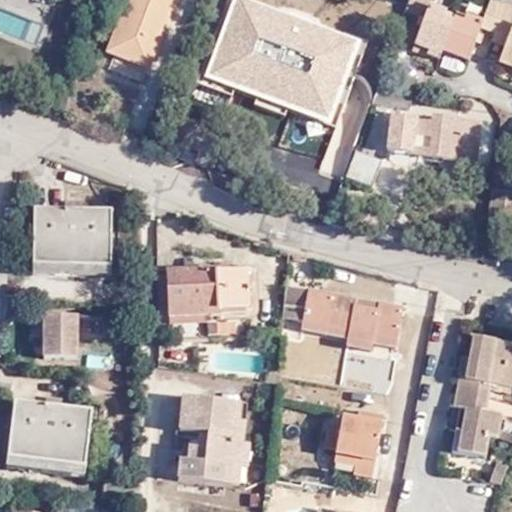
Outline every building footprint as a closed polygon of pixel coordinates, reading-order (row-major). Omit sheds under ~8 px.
[(0,0),(0,38),(43,39),(44,0),(0,0)] [(128,0),(110,54),(151,69),(175,0),(128,0)] [(380,0),(372,22),(402,31),(409,15),(414,0),(380,0)] [(417,49),(445,59),(447,55),(458,23),(446,20),(449,11),(433,7),(435,0),(414,0),(409,15),(426,22),(417,49)] [(483,31),(499,37),(509,6),(491,2),(486,22),(468,17),(465,23),(460,20),(458,23),(447,55),(472,64),(475,55),(483,31)] [(503,66),(511,68),(511,7),(509,6),(499,37),(492,60),(504,65),(503,66)] [(287,76),(276,73),(229,64),(219,108),(252,115),(253,106),(283,113),(287,100),(301,102),(314,40),(279,33),(273,55),(281,57),(291,60),(287,76)] [(281,57),(276,73),(287,76),(291,60),(281,57)] [(381,89),(375,105),(417,113),(420,96),(381,89)] [(253,106),(252,115),(281,122),(283,113),(253,106)] [(439,114),(437,126),(450,129),(452,116),(439,114)] [(450,129),(437,126),(393,117),(386,150),(475,170),(484,124),(452,116),(450,129)] [(386,159),(363,152),(355,176),(380,183),(386,159)] [(511,202),(492,198),(486,229),(511,235),(511,202)] [(62,214),(35,214),(31,279),(110,280),(111,214),(80,214),(80,203),(63,203),(62,214)] [(214,315),(256,315),(257,279),(238,278),(237,274),(177,273),(175,320),(177,320),(214,320),(214,315)] [(313,294),(289,291),(286,323),(308,325),(313,294)] [(360,302),(313,294),(308,325),(356,333),(355,344),(377,347),(379,337),(406,342),(411,309),(382,304),(381,314),(359,310),(360,302)] [(255,344),(256,315),(214,315),(214,320),(177,320),(176,340),(255,344)] [(356,333),(308,325),(306,336),(355,344),(356,333)] [(404,350),(406,342),(379,337),(377,347),(404,350)] [(511,343),(479,337),(475,360),(511,367),(511,343)] [(377,347),(355,344),(353,350),(376,354),(377,347)] [(471,382),(464,381),(461,397),(493,404),(496,386),(511,388),(511,367),(475,360),(471,382)] [(52,404),(16,403),(6,475),(81,488),(92,405),(70,403),(71,390),(52,389),(52,404)] [(490,417),(493,404),(461,397),(457,414),(465,414),(460,436),(494,441),(496,436),(506,437),(508,420),(490,417)] [(243,425),(244,405),(189,402),(188,420),(243,425)] [(251,406),(244,405),(243,425),(250,425),(251,406)] [(365,410),(364,419),(389,422),(390,416),(365,410)] [(389,422),(364,419),(348,417),(346,431),(334,429),(331,450),(340,452),(363,456),(363,458),(381,462),(389,422)] [(242,448),(243,425),(188,420),(187,435),(204,437),(204,452),(194,452),(194,463),(183,462),(182,483),(249,490),(253,447),(249,447),(242,448)] [(491,458),(494,441),(460,436),(457,452),(491,458)] [(363,456),(340,452),(339,464),(361,467),(363,458),(363,456)] [(379,477),(381,462),(363,458),(361,467),(359,475),(379,477)] [(133,499),(135,478),(106,476),(104,496),(133,499)]
